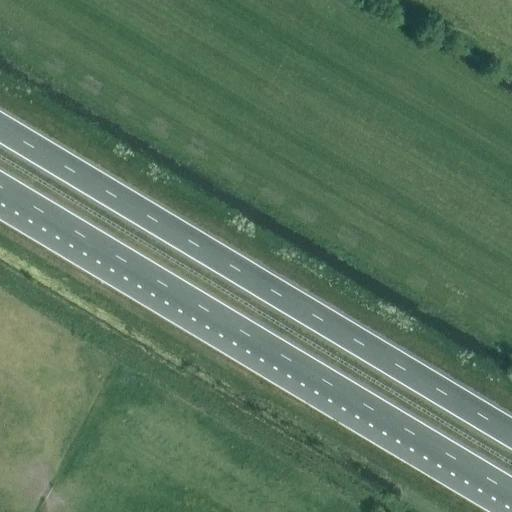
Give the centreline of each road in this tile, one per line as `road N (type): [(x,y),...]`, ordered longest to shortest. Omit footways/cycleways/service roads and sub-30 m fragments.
road 1 (trunk): [(0,188),(511,494)]
road 2 (trunk): [(511,435),(0,129)]
